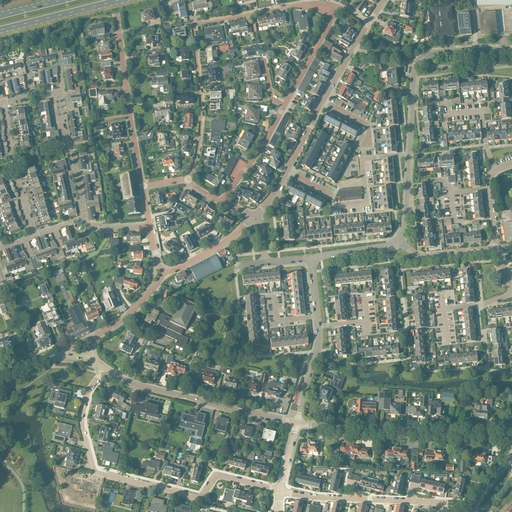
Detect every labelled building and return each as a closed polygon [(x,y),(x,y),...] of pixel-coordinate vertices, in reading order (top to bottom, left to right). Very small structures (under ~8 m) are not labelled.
[(212,8),(211,3),(206,3),(205,0),(203,0),(192,2),(192,3),(188,4),(189,11),(193,10),(193,11),(212,8)] [(418,1),(411,0),(411,3),(402,2),(401,9),(410,10),(412,3),(418,4),(418,1)] [(176,4),(175,1),(173,2),(174,4),(172,5),(174,12),(179,11),(180,19),(187,17),(185,12),(189,11),(188,4),(184,5),(184,3),(178,4),(176,4)] [(360,13),(366,6),(360,2),(355,9),(360,13)] [(454,37),(450,8),(428,10),(431,40),(454,37)] [(410,10),(401,9),(400,16),(408,18),(408,21),(415,22),(415,19),(409,18),(410,10)] [(156,14),(155,10),(144,12),(144,14),(141,14),(142,19),(142,22),(144,22),(144,23),(153,20),(152,15),(156,14)] [(307,30),(304,18),(298,19),(298,17),(300,16),(299,13),(293,14),(294,23),(298,22),(299,26),(300,26),(301,31),(307,30)] [(497,35),(495,13),(479,14),(482,36),(497,35)] [(471,36),(469,14),(457,15),(459,37),(471,36)] [(286,22),(285,22),(283,15),(273,17),(274,25),(282,23),(282,25),(287,24),(286,22)] [(274,25),(273,17),(265,19),(266,26),(274,25)] [(266,26),(265,19),(257,21),(258,28),(260,28),(261,28),(262,30),(262,31),(267,30),(266,26)] [(251,33),(249,26),(246,27),(245,23),(237,24),(239,33),(247,32),(247,34),(251,33)] [(385,33),(384,34),(388,36),(386,39),(392,42),(395,34),(399,36),(400,33),(397,31),(394,29),(396,25),(391,23),(389,27),(387,27),(386,30),(385,31),(384,32),(385,33)] [(231,32),(231,33),(231,35),(239,33),(237,24),(230,26),(230,29),(229,30),(230,32),(231,32)] [(104,30),(104,26),(103,26),(92,27),(93,35),(104,34),(103,30),(104,30)] [(204,36),(212,35),(212,36),(213,36),(213,43),(218,42),(218,45),(228,45),(227,42),(227,40),(224,40),(221,27),(203,30),(204,36)] [(185,37),(184,28),(172,31),(174,39),(185,37)] [(355,34),(348,29),(345,35),(342,33),(339,37),(341,38),(350,43),(355,34)] [(157,40),(156,37),(153,38),(153,37),(151,37),(151,36),(144,37),(145,42),(144,42),(145,45),(146,44),(146,45),(152,44),(152,48),(162,46),(160,40),(157,40)] [(350,43),(341,38),(339,42),(347,47),(350,43)] [(304,47),(306,43),(300,39),(297,43),(296,42),(294,45),(295,46),(294,49),(293,49),(302,54),(305,48),(304,47)] [(326,39),(322,46),(329,50),(333,43),(326,39)] [(111,53),(110,51),(112,51),(111,43),(105,43),(105,44),(102,44),(103,46),(98,47),(99,53),(104,52),(105,54),(111,53)] [(246,57),(265,54),(263,46),(245,49),(246,57)] [(339,62),(343,55),(339,53),(339,52),(340,50),(333,46),(331,50),(332,51),(331,53),(331,54),(332,54),(330,57),(333,58),(333,59),(333,61),(335,62),(336,61),(337,60),(339,62)] [(217,52),(217,48),(206,49),(207,57),(208,56),(209,64),(216,63),(215,52),(217,52)] [(164,57),(163,49),(159,49),(159,52),(155,53),(155,56),(148,58),(148,62),(147,62),(148,65),(149,65),(149,66),(158,65),(158,59),(161,58),(164,57)] [(188,61),(187,49),(180,50),(180,53),(176,53),(176,58),(181,57),(181,61),(188,61)] [(302,54),(293,49),(292,52),(293,53),(292,56),(289,55),(287,60),(292,63),(294,58),(298,60),(302,54)] [(75,59),(74,52),(64,54),(63,51),(58,52),(59,61),(62,61),(63,65),(64,66),(68,65),(67,60),(75,59)] [(59,61),(58,52),(52,53),(52,55),(42,57),(43,63),(51,62),(51,68),(56,67),(56,66),(56,62),(59,61)] [(43,63),(42,57),(26,59),(27,66),(30,66),(31,70),(32,71),(36,70),(36,64),(43,63)] [(320,62),(315,58),(297,90),(303,93),(318,66),(320,62)] [(9,73),(16,71),(18,77),(22,75),(22,74),(21,70),(25,69),(22,60),(16,62),(17,64),(7,67),(9,73)] [(292,63),(287,60),(284,64),(283,64),(282,63),(278,70),(280,70),(280,71),(286,74),(290,67),(289,67),(290,65),(292,63)] [(258,70),(257,64),(255,65),(255,62),(242,64),(243,68),(246,68),(247,72),(258,70)] [(325,65),(320,62),(318,66),(322,69),(317,77),(319,78),(318,81),(323,84),(324,81),(326,82),(330,76),(326,73),(330,67),(325,65)] [(72,81),(71,73),(77,72),(76,64),(68,65),(69,68),(65,69),(64,70),(66,82),(72,81)] [(9,73),(7,67),(0,68),(0,80),(3,80),(1,75),(9,73)] [(112,74),(112,72),(112,71),(111,71),(111,67),(103,68),(99,69),(100,73),(103,72),(104,81),(112,80),(111,75),(112,75),(112,74)] [(57,75),(56,71),(56,70),(51,71),(51,68),(44,69),(46,85),(52,84),(51,76),(57,75)] [(215,75),(217,75),(216,68),(209,68),(210,72),(208,72),(209,84),(216,83),(215,75)] [(46,85),(44,69),(37,70),(37,73),(33,74),(32,75),(33,79),(39,78),(40,86),(46,85)] [(356,76),(358,77),(360,72),(353,69),(351,74),(350,73),(347,78),(361,86),(362,83),(355,79),(356,76)] [(259,76),(258,70),(247,72),(247,77),(244,77),(245,81),(258,79),(258,76),(259,76)] [(191,85),(190,76),(187,76),(186,71),(180,72),(181,80),(182,80),(183,86),(191,85)] [(277,77),(275,82),(277,83),(279,79),(283,81),(283,80),(285,81),(287,78),(285,77),(286,74),(280,71),(276,77),(277,77)] [(397,78),(396,71),(387,72),(387,79),(397,78)] [(168,76),(167,72),(156,73),(156,77),(162,76),(163,80),(157,81),(150,82),(151,86),(157,86),(158,87),(162,87),(163,94),(168,93),(167,80),(166,79),(166,76),(168,76)] [(24,83),(23,79),(22,79),(18,80),(17,76),(10,78),(14,94),(20,92),(18,85),(24,83)] [(14,94),(10,78),(4,80),(4,83),(0,84),(0,87),(0,89),(6,88),(8,95),(14,94)] [(361,86),(347,78),(344,83),(351,86),(352,84),(356,85),(360,87),(361,86)] [(398,89),(397,78),(387,79),(388,86),(392,86),(393,89),(398,89)] [(459,91),(458,80),(457,81),(457,80),(451,81),(452,90),(456,90),(456,92),(459,91)] [(80,96),(79,88),(73,88),(72,81),(66,82),(68,94),(69,94),(73,94),(73,97),(80,96)] [(323,84),(318,81),(317,82),(316,82),(314,85),(316,86),(315,89),(321,92),(324,87),(322,86),(323,84)] [(452,90),(451,81),(445,81),(445,82),(444,82),(444,85),(441,85),(442,97),(442,100),(446,99),(445,91),(452,90)] [(441,85),(438,85),(437,83),(436,83),(436,82),(430,83),(431,92),(438,92),(439,98),(442,97),(441,85)] [(431,92),(430,83),(425,83),(425,84),(423,84),(424,95),(428,94),(427,93),(431,92)] [(509,91),(508,85),(507,84),(497,85),(497,88),(499,88),(499,92),(509,91)] [(260,88),(259,88),(259,85),(246,85),(246,89),(249,89),(249,93),(260,94),(260,88)] [(353,92),(343,86),(338,96),(347,101),(349,97),(350,98),(353,92)] [(321,92),(315,89),(312,94),(310,93),(309,95),(314,98),(316,96),(318,98),(321,92)] [(382,94),(377,91),(373,99),(378,102),(382,94)] [(506,102),(506,99),(509,98),(509,97),(509,91),(499,92),(500,99),(494,100),(494,103),(506,102)] [(113,99),(112,92),(98,94),(100,104),(101,106),(106,105),(108,103),(107,100),(113,99)] [(221,99),(220,92),(209,93),(210,111),(217,111),(216,99),(221,99)] [(260,94),(249,93),(248,98),(245,98),(245,102),(259,102),(259,99),(260,99),(260,94)] [(174,95),(175,102),(180,101),(180,106),(192,104),(191,96),(185,97),(185,94),(174,95)] [(314,98),(309,95),(308,97),(309,98),(307,103),(313,107),(316,101),(314,100),(314,98)] [(74,109),(74,103),(81,102),(80,96),(73,97),(68,98),(68,103),(65,103),(66,110),(71,110),(71,109),(74,109)] [(368,106),(370,103),(362,98),(360,102),(353,98),(351,101),(350,100),(347,105),(363,114),(367,106),(368,106)] [(51,116),(49,104),(48,103),(44,104),(44,101),(37,102),(38,110),(44,109),(45,117),(51,116)] [(171,122),(169,105),(173,105),(172,101),(163,102),(163,106),(164,106),(164,109),(159,110),(159,111),(154,111),(155,117),(163,116),(166,118),(166,123),(171,122)] [(511,112),(510,106),(510,105),(507,105),(506,102),(494,103),(495,106),(500,106),(501,113),(511,112)] [(313,107),(307,103),(304,108),(302,107),(301,110),(306,113),(307,111),(310,112),(313,107)] [(259,111),(257,111),(258,108),(245,106),(244,110),(247,111),(246,115),(258,117),(259,111)] [(27,115),(26,107),(15,109),(16,117),(27,115)] [(75,125),(74,117),(79,117),(78,108),(74,109),(71,109),(71,110),(71,113),(67,113),(67,114),(68,126),(75,125)] [(296,108),(294,111),(300,114),(299,115),(304,118),(306,114),(296,108)] [(432,116),(432,112),(433,112),(433,108),(422,109),(423,111),(422,111),(423,117),(432,116)] [(511,117),(511,112),(501,113),(501,117),(500,117),(500,120),(511,119),(511,117)] [(329,124),(333,116),(330,114),(327,113),(326,116),(327,116),(324,121),(329,124)] [(258,117),(246,115),(246,119),(243,119),(242,123),(255,125),(255,122),(257,123),(258,117)] [(290,118),(284,115),(269,143),(275,146),(290,118)] [(53,128),(51,116),(45,117),(46,124),(40,125),(41,134),(49,133),(48,129),(52,129),(53,128)] [(334,127),(338,118),(333,116),(329,124),(334,127)] [(439,125),(439,122),(433,122),(432,116),(423,117),(423,122),(424,122),(424,124),(427,123),(427,126),(439,125)] [(338,118),(334,127),(339,129),(343,121),(338,118)] [(224,126),(225,121),(218,120),(218,122),(211,121),(210,130),(221,132),(222,132),(223,126),(224,126)] [(345,133),(350,124),(345,122),(340,130),(345,133)] [(112,132),(108,133),(109,137),(112,137),(113,140),(123,138),(121,123),(111,125),(112,132)] [(350,135),(355,127),(350,124),(345,133),(350,135)] [(83,140),(82,132),(76,133),(75,125),(68,126),(70,138),(71,138),(75,138),(76,141),(83,140)] [(301,130),(296,127),(296,126),(293,125),(291,129),(289,128),(288,131),(298,136),(301,130)] [(439,129),(439,125),(427,126),(427,130),(424,130),(425,131),(424,131),(425,137),(434,136),(434,129),(439,129)] [(350,135),(355,138),(358,132),(359,133),(360,130),(358,129),(355,127),(350,135)] [(221,132),(210,130),(211,131),(210,138),(210,142),(218,143),(218,136),(220,136),(220,134),(221,134),(221,132)] [(59,138),(58,131),(49,132),(50,138),(42,139),(43,145),(55,144),(56,143),(55,138),(59,138)] [(298,136),(288,131),(287,131),(285,136),(288,137),(287,138),(296,142),(298,136)] [(319,131),(317,136),(325,141),(327,136),(319,131)] [(167,141),(166,132),(160,133),(162,143),(159,143),(160,147),(164,147),(164,149),(166,150),(171,149),(172,148),(171,142),(170,141),(167,141)] [(252,136),(244,132),(240,139),(248,143),(252,136)] [(184,140),(184,136),(177,135),(178,142),(181,142),(183,142),(182,148),(180,148),(180,150),(182,150),(182,153),(188,153),(189,150),(190,150),(190,145),(189,145),(189,142),(184,141),(184,140)] [(314,141),(322,145),(325,141),(317,136),(314,141)] [(425,137),(425,143),(426,143),(426,144),(436,143),(436,140),(435,140),(434,136),(425,137)] [(248,143),(240,139),(237,146),(244,150),(248,143)] [(322,145),(314,141),(312,146),(320,150),(322,145)] [(342,149),(350,153),(352,148),(344,144),(342,149)] [(125,156),(123,146),(113,148),(115,158),(125,156)] [(320,150),(312,146),(309,151),(317,155),(320,150)] [(206,149),(206,153),(207,153),(206,158),(213,159),(217,159),(217,155),(220,156),(220,152),(226,153),(227,149),(223,148),(221,148),(215,147),(215,150),(208,149),(207,149),(206,149)] [(280,155),(267,147),(266,150),(271,153),(271,152),(272,153),(270,157),(276,162),(280,155)] [(239,156),(228,149),(227,152),(232,155),(238,158),(239,156)] [(339,154),(347,158),(350,153),(342,149),(339,154)] [(317,155),(309,151),(307,156),(315,160),(317,155)] [(347,158),(339,154),(337,159),(345,163),(347,158)] [(179,161),(178,155),(174,156),(174,159),(172,159),(172,158),(162,160),(163,166),(173,164),(173,161),(175,161),(175,162),(179,161)] [(238,158),(232,155),(222,175),(227,178),(238,158)] [(276,162),(270,157),(266,155),(265,155),(264,158),(269,161),(267,165),(263,163),(262,166),(270,170),(271,168),(275,170),(279,163),(276,162)] [(315,160),(307,156),(304,160),(312,165),(315,160)] [(92,172),(90,164),(85,165),(84,157),(77,158),(79,170),(80,171),(84,170),(84,174),(87,173),(92,172)] [(455,168),(453,158),(452,158),(452,157),(446,158),(447,167),(451,167),(451,169),(455,168)] [(213,159),(206,158),(205,167),(211,168),(213,168),(213,171),(220,172),(221,168),(219,168),(220,164),(216,163),(217,159),(213,159)] [(447,167),(446,158),(441,158),(441,159),(439,159),(439,162),(436,162),(438,174),(441,174),(440,168),(447,167)] [(334,164),(342,168),(345,163),(337,159),(334,164)] [(436,162),(433,162),(433,160),(431,160),(431,159),(426,160),(427,169),(433,169),(434,175),(438,174),(436,162)] [(58,174),(63,173),(64,172),(63,168),(66,167),(65,160),(56,162),(58,168),(50,169),(52,176),(58,174)] [(312,165),(304,160),(302,164),(301,166),(304,168),(304,167),(310,170),(312,165)] [(427,169),(426,160),(420,160),(420,161),(418,161),(420,172),(423,171),(423,170),(427,169)] [(271,171),(270,170),(262,166),(258,163),(256,166),(261,169),(261,168),(262,169),(260,173),(267,177),(271,171)] [(342,168),(334,164),(332,169),(340,173),(342,168)] [(35,168),(34,165),(27,168),(27,170),(26,171),(28,176),(37,173),(38,173),(36,167),(35,168)] [(340,173),(332,169),(329,173),(337,178),(340,173)] [(270,179),(267,177),(260,173),(257,171),(255,174),(259,176),(256,181),(266,186),(270,179)] [(91,189),(90,181),(95,180),(94,172),(92,172),(87,173),(87,176),(83,177),(82,178),(84,190),(91,189)] [(39,178),(37,173),(28,176),(27,176),(29,182),(39,178)] [(141,214),(140,199),(136,173),(119,176),(123,200),(128,200),(129,209),(128,209),(128,215),(141,214)] [(337,178),(329,173),(327,178),(332,181),(332,182),(335,183),(336,181),(337,178)] [(59,177),(58,174),(52,176),(53,184),(59,182),(61,190),(67,188),(64,177),(63,176),(59,177)] [(225,182),(221,179),(223,177),(218,174),(215,180),(209,176),(206,180),(217,187),(219,183),(223,185),(225,182)] [(41,183),(39,178),(29,182),(31,187),(41,183)] [(43,188),(46,187),(44,182),(31,187),(32,192),(43,188)] [(294,195),(298,187),(294,185),(292,184),(291,187),(289,193),(294,195)] [(240,199),(241,197),(245,191),(247,186),(245,185),(242,190),(242,191),(237,188),(233,195),(240,199)] [(427,192),(427,188),(428,188),(428,185),(417,186),(417,187),(417,193),(427,192)] [(253,193),(255,188),(252,187),(250,192),(249,193),(245,191),(241,197),(247,201),(249,199),(253,193)] [(298,198),(303,190),(298,187),(294,195),(298,198)] [(45,193),(43,188),(32,192),(34,197),(45,193)] [(65,205),(65,202),(69,201),(69,200),(67,188),(61,190),(62,197),(57,199),(59,207),(65,205)] [(362,200),(360,188),(339,190),(341,202),(362,200)] [(99,204),(97,195),(92,196),(91,189),(84,190),(86,202),(87,202),(91,202),(91,205),(99,204)] [(9,195),(8,190),(0,192),(0,199),(10,195),(9,195)] [(166,190),(156,192),(157,196),(155,196),(157,206),(162,205),(161,195),(167,194),(166,190)] [(303,190),(298,198),(304,200),(308,192),(303,190)] [(183,191),(178,199),(181,201),(184,197),(184,198),(186,199),(194,205),(198,198),(190,192),(188,196),(186,194),(183,191)] [(434,202),(434,198),(428,199),(427,192),(417,193),(418,199),(419,199),(419,200),(421,200),(422,203),(434,202)] [(260,195),(258,194),(257,195),(253,193),(249,199),(255,203),(260,195)] [(310,204),(315,196),(310,193),(305,201),(310,204)] [(13,200),(11,194),(9,195),(10,195),(0,199),(2,204),(13,200)] [(46,200),(47,200),(44,195),(34,199),(36,203),(36,204),(45,200),(46,200)] [(310,204),(315,206),(320,198),(317,197),(315,196),(310,204)] [(320,198),(315,206),(320,209),(323,205),(325,201),(323,200),(320,198)] [(47,205),(46,200),(45,200),(36,204),(36,203),(35,204),(37,209),(47,205)] [(174,202),(170,208),(174,211),(176,208),(180,211),(181,210),(180,210),(182,207),(174,202)] [(434,205),(434,202),(422,203),(422,206),(419,206),(420,208),(419,208),(420,214),(429,213),(428,206),(434,205)] [(11,209),(12,208),(10,203),(0,207),(2,212),(11,208),(11,209)] [(77,215),(75,208),(72,209),(71,204),(70,204),(65,205),(59,207),(60,213),(68,211),(69,217),(77,215)] [(100,212),(99,204),(91,205),(92,208),(88,209),(87,210),(89,222),(95,221),(94,213),(100,212)] [(217,210),(209,204),(204,212),(213,217),(217,210)] [(48,211),(49,211),(47,205),(37,209),(39,214),(48,211)] [(511,206),(510,207),(510,212),(503,212),(503,216),(502,216),(505,239),(506,242),(511,241),(511,206)] [(13,214),(11,209),(11,208),(2,212),(1,212),(3,217),(13,214)] [(48,211),(39,214),(38,214),(40,220),(50,216),(48,211)] [(421,221),(431,220),(431,216),(430,216),(429,213),(420,214),(420,219),(421,219),(421,221)] [(15,219),(13,214),(3,217),(5,222),(15,219)] [(171,214),(158,217),(160,229),(168,228),(168,227),(167,223),(172,222),(171,214)] [(234,220),(232,219),(231,218),(230,218),(226,215),(225,217),(221,215),(217,221),(221,224),(222,222),(226,224),(225,225),(225,226),(227,227),(228,227),(229,226),(230,227),(234,220)] [(52,221),(50,216),(40,220),(42,225),(52,221)] [(17,223),(15,219),(5,222),(7,228),(8,227),(17,224),(17,223)] [(21,232),(18,223),(17,223),(17,224),(8,227),(11,235),(21,232)] [(212,228),(210,225),(207,223),(199,227),(200,228),(195,231),(200,238),(210,232),(208,230),(212,228)] [(75,242),(69,226),(63,229),(66,236),(61,238),(62,242),(64,243),(67,241),(68,244),(75,242)] [(463,241),(462,229),(459,230),(459,235),(452,236),(453,245),(459,245),(459,244),(460,244),(460,242),(463,241)] [(473,234),(466,235),(465,229),(462,229),(463,241),(466,241),(467,244),(468,243),(468,244),(474,243),(473,234)] [(481,242),(480,232),(479,232),(477,232),(477,233),(473,234),(474,243),(480,243),(480,242),(481,242)] [(140,241),(140,234),(129,235),(129,236),(126,236),(126,241),(127,242),(128,243),(130,242),(133,241),(133,242),(137,242),(137,241),(140,241)] [(52,250),(50,247),(54,246),(55,245),(53,241),(48,243),(45,235),(39,238),(45,253),(52,251),(52,250)] [(452,236),(449,236),(448,235),(445,235),(446,246),(448,246),(453,245),(452,236)] [(196,248),(189,236),(183,239),(182,236),(179,238),(182,243),(184,242),(190,251),(196,248)] [(45,253),(39,238),(33,240),(36,247),(31,249),(32,253),(33,254),(37,252),(38,255),(45,253)] [(77,247),(84,245),(86,250),(94,248),(92,241),(89,242),(87,238),(86,238),(75,242),(77,247)] [(77,247),(75,242),(68,244),(64,246),(63,247),(65,251),(62,252),(64,259),(72,256),(70,250),(77,247)] [(166,246),(165,248),(169,250),(168,251),(171,253),(171,252),(175,254),(180,257),(184,251),(183,249),(179,247),(179,248),(169,242),(168,243),(166,242),(164,245),(166,246)] [(22,262),(21,261),(20,259),(24,257),(25,256),(23,252),(18,254),(15,247),(9,249),(15,264),(22,262)] [(142,256),(143,256),(142,253),(141,253),(141,252),(140,247),(129,248),(130,253),(133,253),(134,260),(142,259),(142,256)] [(15,264),(9,249),(3,251),(6,258),(1,260),(2,264),(3,265),(7,263),(8,266),(15,264)] [(62,252),(59,253),(57,249),(56,249),(52,250),(52,251),(45,253),(47,259),(54,256),(56,262),(64,259),(62,252)] [(222,259),(227,256),(223,250),(217,253),(218,255),(215,257),(215,256),(195,266),(190,269),(193,275),(190,276),(194,283),(221,269),(219,264),(224,262),(222,259)] [(47,259),(45,253),(38,255),(34,257),(33,258),(35,262),(32,263),(34,270),(42,267),(40,261),(47,259)] [(32,263),(29,264),(27,260),(26,260),(21,261),(22,262),(15,264),(17,270),(24,267),(26,273),(34,270),(32,263)] [(141,268),(141,263),(134,264),(128,265),(127,269),(134,270),(133,274),(141,275),(142,269),(141,268)] [(17,270),(15,264),(8,266),(4,268),(3,269),(4,273),(2,274),(4,281),(12,278),(10,272),(17,270)] [(388,271),(388,268),(381,269),(382,272),(384,272),(384,278),(393,277),(392,271),(388,271)] [(188,281),(191,280),(188,274),(185,275),(183,272),(174,277),(175,278),(174,279),(173,280),(173,281),(173,282),(175,285),(175,286),(176,286),(177,286),(178,286),(181,285),(181,284),(182,283),(182,282),(181,280),(186,278),(188,281)] [(124,279),(124,278),(115,277),(115,289),(120,291),(122,284),(130,287),(130,289),(134,290),(135,288),(136,289),(138,284),(134,283),(134,281),(130,280),(130,281),(124,279)] [(45,284),(39,287),(43,296),(49,294),(45,284)] [(118,299),(114,289),(110,290),(111,293),(103,296),(106,301),(103,302),(106,310),(109,309),(110,311),(117,307),(115,301),(118,299)] [(77,305),(71,291),(67,292),(73,306),(77,305),(77,306),(83,318),(86,317),(88,322),(93,319),(90,312),(85,314),(80,303),(77,305)] [(196,306),(181,299),(170,321),(162,317),(159,322),(155,331),(177,341),(180,335),(181,335),(183,330),(185,330),(196,306)] [(48,312),(47,312),(42,315),(47,326),(52,324),(53,326),(53,325),(53,326),(55,325),(55,324),(61,322),(53,302),(47,305),(50,311),(48,312)] [(83,318),(77,306),(67,310),(75,327),(80,338),(90,334),(83,318)] [(101,311),(99,306),(95,307),(95,306),(93,306),(89,308),(91,312),(90,312),(93,319),(99,317),(97,313),(101,311)] [(159,313),(153,310),(150,316),(147,314),(144,322),(150,324),(152,321),(154,322),(155,320),(159,322),(162,317),(158,315),(159,313)] [(43,339),(36,342),(40,351),(44,349),(48,348),(52,346),(48,337),(47,337),(46,335),(48,334),(44,326),(38,328),(41,336),(43,339)] [(80,338),(75,327),(71,328),(72,330),(66,333),(71,342),(73,342),(80,338)] [(501,337),(500,333),(502,333),(502,330),(491,331),(491,332),(491,333),(491,338),(501,337)] [(137,338),(131,335),(127,343),(125,342),(123,345),(121,344),(119,348),(121,349),(120,351),(130,355),(135,346),(133,345),(137,338)] [(180,335),(177,341),(175,346),(183,350),(188,339),(181,335),(180,335)] [(508,347),(507,343),(501,344),(501,337),(491,338),(492,344),(493,345),(495,345),(496,348),(508,347)] [(0,349),(2,353),(13,348),(11,343),(13,342),(11,338),(9,339),(9,338),(5,340),(5,338),(0,340),(0,349)] [(151,340),(145,338),(142,345),(147,348),(151,340)] [(508,350),(508,347),(496,348),(496,351),(493,352),(493,353),(493,359),(503,358),(502,351),(508,350)] [(155,352),(150,350),(148,354),(151,355),(149,362),(146,361),(144,368),(150,370),(155,352)] [(160,353),(155,352),(150,370),(156,372),(159,364),(156,363),(158,357),(159,358),(160,353)] [(185,368),(178,366),(178,364),(174,363),(175,362),(172,361),(173,356),(168,355),(166,364),(170,365),(168,373),(175,375),(176,372),(184,374),(185,368)] [(493,359),(494,364),(495,364),(495,366),(505,365),(505,361),(503,362),(503,358),(493,359)] [(224,363),(222,374),(226,375),(227,368),(229,368),(230,364),(224,363)] [(215,373),(203,370),(202,374),(203,375),(201,381),(209,383),(208,384),(212,385),(215,373)] [(344,378),(335,374),(335,375),(334,375),(333,378),(333,379),(332,382),(331,382),(328,390),(322,387),(320,393),(318,393),(317,393),(316,396),(316,397),(318,398),(319,399),(321,400),(322,400),(328,402),(333,389),(339,392),(344,378)] [(237,382),(226,380),(224,387),(231,388),(231,389),(235,390),(237,382)] [(273,398),(276,398),(276,399),(279,399),(281,394),(281,393),(283,394),(283,393),(284,392),(284,391),(287,392),(289,383),(284,381),(282,391),(281,391),(278,390),(278,388),(278,387),(278,385),(276,384),(273,398)] [(259,386),(253,384),(253,383),(250,382),(248,389),(251,390),(250,393),(257,394),(259,386)] [(267,384),(264,393),(268,394),(267,396),(268,396),(268,397),(270,398),(270,397),(273,398),(276,384),(274,384),(274,383),(269,382),(269,384),(267,384)] [(118,392),(110,388),(105,398),(108,399),(109,397),(114,399),(118,392)] [(58,389),(58,391),(52,390),(50,398),(55,400),(54,407),(63,409),(66,396),(70,397),(71,392),(58,389)] [(118,392),(114,399),(119,402),(117,405),(121,407),(123,404),(122,403),(126,396),(118,392)] [(390,393),(378,393),(378,397),(373,397),(373,402),(376,402),(376,401),(378,401),(377,410),(389,410),(390,393)] [(423,417),(423,410),(427,411),(428,395),(421,394),(420,408),(409,407),(409,415),(413,415),(413,416),(423,417)] [(442,402),(453,403),(454,395),(444,394),(443,398),(442,398),(442,402)] [(482,420),(482,407),(479,407),(479,405),(477,405),(478,397),(473,396),(473,405),(476,405),(475,410),(474,415),(475,415),(474,418),(476,418),(476,420),(482,420)] [(487,419),(489,419),(489,416),(490,411),(489,411),(489,406),(493,406),(493,398),(489,397),(488,405),(486,405),(486,408),(482,407),(482,420),(487,420),(487,419)] [(357,402),(356,402),(351,401),(351,405),(356,405),(356,404),(357,404),(356,413),(362,413),(363,402),(357,402)] [(376,403),(363,402),(362,413),(375,414),(376,403)] [(429,402),(428,402),(428,410),(428,416),(433,416),(433,409),(434,409),(434,407),(438,408),(437,417),(444,418),(444,409),(440,409),(441,405),(439,404),(439,402),(432,402),(429,402)] [(157,407),(143,404),(142,408),(140,407),(133,405),(131,412),(138,414),(138,412),(145,414),(145,416),(158,419),(160,410),(157,410),(157,407)] [(403,405),(399,404),(399,407),(391,407),(390,412),(388,412),(387,415),(390,415),(400,416),(400,411),(403,412),(403,405)] [(102,405),(102,407),(98,406),(96,412),(108,415),(109,412),(109,409),(110,407),(102,405)] [(129,413),(124,410),(120,408),(116,406),(115,409),(125,415),(124,419),(128,420),(129,413)] [(107,419),(108,415),(96,412),(94,420),(106,423),(107,419)] [(205,415),(197,413),(196,418),(183,415),(180,427),(196,431),(194,437),(201,439),(204,428),(202,427),(205,415)] [(228,421),(217,418),(216,425),(212,425),(211,432),(214,433),(215,429),(225,432),(228,421)] [(250,427),(238,423),(236,429),(244,431),(243,437),(241,436),(239,441),(249,444),(253,428),(250,428),(250,427)] [(72,427),(61,424),(60,428),(59,428),(57,434),(54,433),(52,441),(58,443),(58,441),(64,443),(65,438),(69,439),(72,427)] [(117,429),(109,427),(108,430),(101,428),(99,435),(109,437),(110,433),(111,434),(112,432),(116,433),(117,429)] [(275,433),(263,430),(261,439),(273,442),(275,433)] [(109,437),(99,435),(98,442),(105,443),(104,446),(113,449),(114,444),(109,443),(109,441),(108,440),(109,437)] [(313,443),(308,443),(308,446),(307,445),(307,447),(300,446),(300,454),(307,454),(307,453),(313,453),(313,443)] [(113,449),(104,446),(103,449),(101,448),(100,452),(104,453),(102,461),(116,465),(119,455),(112,453),(113,449)] [(355,446),(351,446),(350,448),(341,448),(341,452),(344,452),(343,455),(349,455),(349,459),(355,459),(355,446)] [(360,449),(361,446),(355,446),(355,459),(355,456),(360,456),(360,457),(367,458),(368,449),(360,449)] [(397,449),(392,448),(392,451),(386,450),(385,457),(389,457),(389,462),(392,462),(393,460),(393,458),(397,458),(397,449)] [(65,467),(72,469),(73,465),(75,466),(79,452),(69,449),(68,454),(67,454),(66,455),(66,457),(66,458),(67,458),(65,467)] [(409,452),(402,451),(402,449),(397,449),(397,458),(400,458),(400,461),(408,462),(409,452)] [(439,451),(434,451),(434,453),(433,453),(433,454),(427,454),(426,461),(433,462),(433,460),(439,461),(439,451)] [(157,459),(163,461),(165,455),(158,453),(157,459)] [(481,454),(476,454),(476,456),(475,456),(475,459),(472,459),(472,463),(481,463),(481,454)] [(492,457),(486,457),(486,454),(481,454),(481,463),(488,464),(489,462),(492,463),(492,457)] [(238,461),(229,459),(228,466),(236,468),(238,461)] [(160,463),(150,461),(149,464),(143,462),(141,470),(150,472),(151,471),(154,472),(154,470),(158,471),(160,463)] [(174,464),(173,463),(171,463),(170,464),(169,465),(167,465),(168,462),(163,461),(162,468),(164,469),(163,475),(171,477),(173,468),(174,464)] [(246,463),(238,461),(236,468),(244,470),(246,463)] [(181,466),(174,464),(173,468),(171,477),(178,479),(180,473),(183,474),(183,471),(185,467),(181,466)] [(260,467),(252,464),(250,471),(259,474),(260,467)] [(202,467),(195,465),(193,474),(200,476),(202,467)] [(269,469),(260,467),(259,474),(267,476),(269,469)] [(200,476),(193,474),(191,482),(198,484),(200,476)] [(466,480),(456,478),(455,481),(458,482),(457,485),(464,487),(466,480)] [(428,482),(422,480),(420,489),(426,490),(428,482)] [(379,482),(378,484),(373,483),(371,489),(377,491),(379,482)] [(404,484),(396,482),(395,488),(387,486),(402,490),(404,484)] [(446,486),(440,485),(437,493),(443,494),(446,486)] [(464,487),(457,485),(455,491),(463,493),(464,487)] [(402,490),(387,486),(387,489),(394,491),(393,494),(401,496),(402,490)] [(232,503),(233,499),(237,500),(239,492),(235,491),(235,492),(225,489),(223,501),(232,503)] [(120,496),(118,504),(121,504),(120,508),(131,511),(132,506),(135,494),(127,492),(125,498),(120,496)] [(253,496),(244,494),(244,493),(239,492),(237,500),(242,501),(247,502),(245,506),(250,507),(253,496)] [(148,508),(148,510),(155,511),(165,511),(167,508),(163,507),(164,501),(153,498),(151,502),(150,503),(149,503),(149,504),(148,508)]
